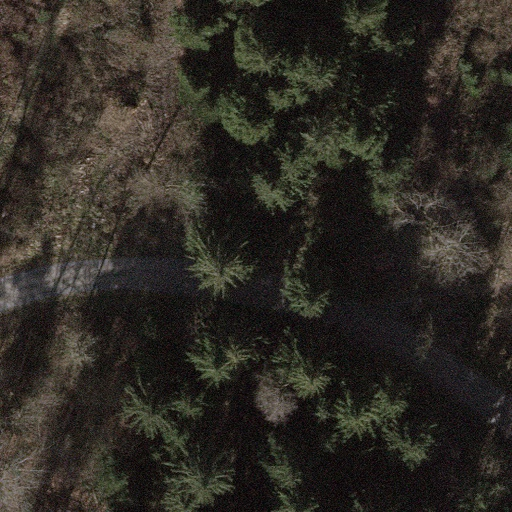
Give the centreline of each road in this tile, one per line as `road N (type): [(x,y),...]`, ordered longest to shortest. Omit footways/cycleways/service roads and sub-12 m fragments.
road 1 (track): [(511,412),(368,319),(213,279),(53,283),(0,301)]
road 2 (track): [(169,280),(177,0)]
